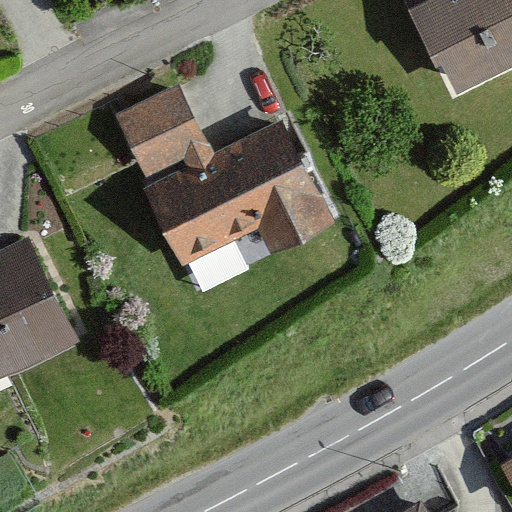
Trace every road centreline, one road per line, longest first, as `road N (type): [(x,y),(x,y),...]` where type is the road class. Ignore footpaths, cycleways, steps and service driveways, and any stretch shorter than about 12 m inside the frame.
road 1 (secondary): [(191,511),(511,339)]
road 2 (residential): [(230,0),(0,115)]
